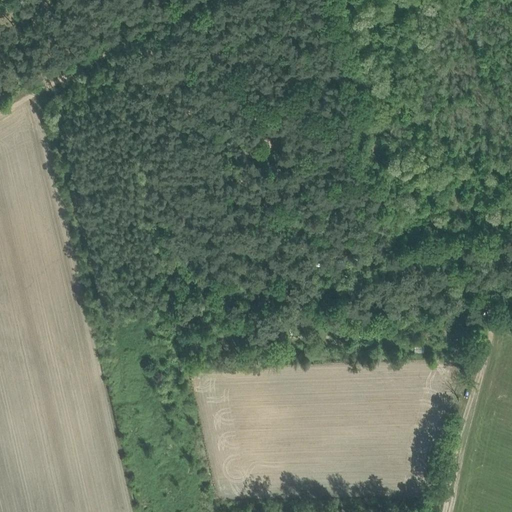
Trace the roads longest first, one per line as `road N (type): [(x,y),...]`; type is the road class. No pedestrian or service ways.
road 1 (track): [(490,300),(424,265),(397,220),(340,0)]
road 2 (track): [(0,109),(199,0)]
road 3 (track): [(490,300),(443,511)]
